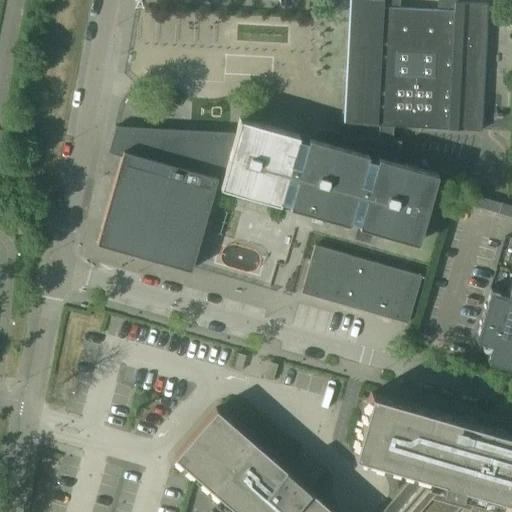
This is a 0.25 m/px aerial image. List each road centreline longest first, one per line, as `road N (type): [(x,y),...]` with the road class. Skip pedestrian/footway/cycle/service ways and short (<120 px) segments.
road 1 (residential): [(511,395),(60,268)]
road 2 (residential): [(60,268),(111,0)]
road 3 (residential): [(10,511),(60,268)]
